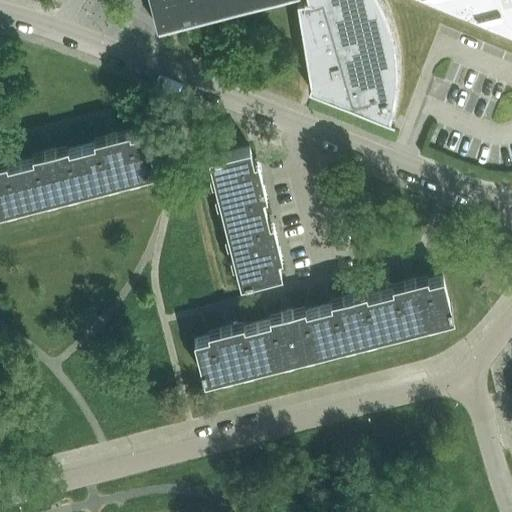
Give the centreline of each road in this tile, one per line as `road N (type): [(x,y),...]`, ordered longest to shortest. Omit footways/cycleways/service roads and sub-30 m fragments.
road 1 (residential): [(511,209),(0,13)]
road 2 (residential): [(0,498),(443,385),(465,386)]
road 3 (residential): [(510,511),(478,403),(465,386)]
